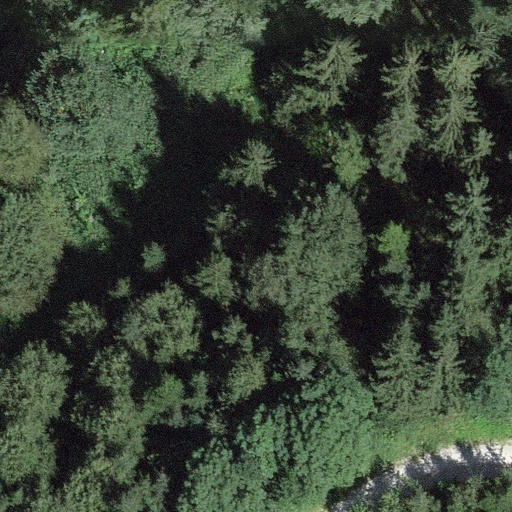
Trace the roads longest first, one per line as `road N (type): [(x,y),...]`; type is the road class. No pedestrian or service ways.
road 1 (track): [(0,331),(104,242),(204,117),(320,0)]
road 2 (track): [(511,476),(387,482),(344,511)]
